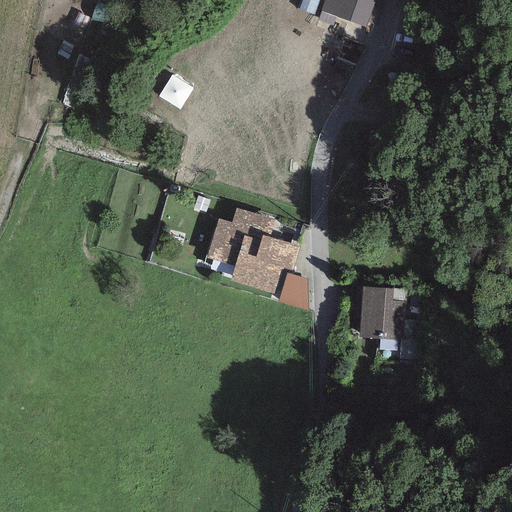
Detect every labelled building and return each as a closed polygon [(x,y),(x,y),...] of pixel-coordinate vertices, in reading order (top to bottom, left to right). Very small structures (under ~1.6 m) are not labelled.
[(331,0),(328,11),(370,25),(378,0),(331,0)] [(175,84),(166,107),(187,115),(196,92),(175,84)] [(222,231),(214,264),(241,271),(237,284),(282,296),(294,250),(268,243),(273,226),(241,218),(236,235),(222,231)] [(290,276),(287,308),(311,311),(314,279),(290,276)] [(400,292),(369,293),(370,338),(412,337),(412,305),(401,305),(400,292)]
